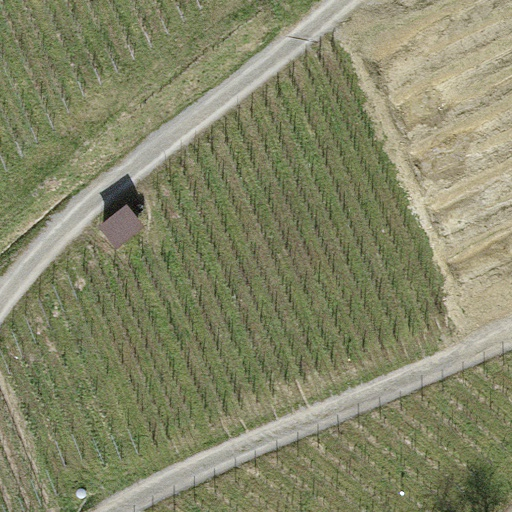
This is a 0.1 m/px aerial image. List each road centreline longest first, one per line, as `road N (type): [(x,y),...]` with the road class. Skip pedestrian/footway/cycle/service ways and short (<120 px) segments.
road 1 (track): [(0,308),(30,265),(158,147),(343,0)]
road 2 (track): [(511,331),(118,511)]
